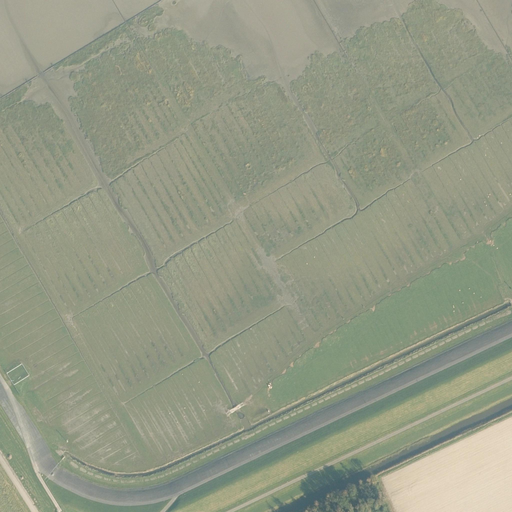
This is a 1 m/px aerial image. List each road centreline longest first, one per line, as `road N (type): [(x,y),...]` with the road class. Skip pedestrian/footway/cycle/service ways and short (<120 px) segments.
road 1 (track): [(34,462),(94,499),(166,497),(511,335)]
road 2 (track): [(59,509),(0,376)]
